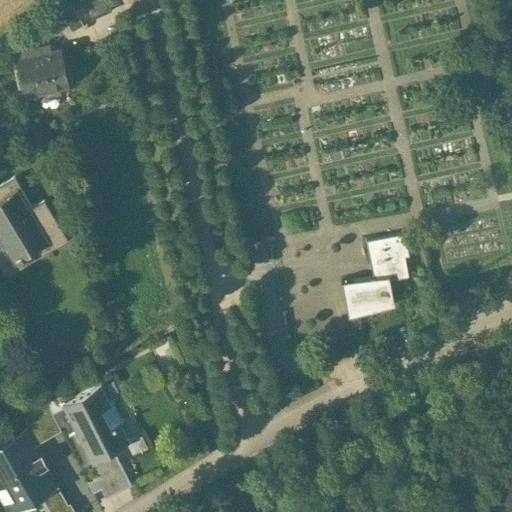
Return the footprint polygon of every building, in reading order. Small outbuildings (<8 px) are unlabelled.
[(106,0),(82,0),(90,18),(111,9),(106,0)] [(74,26),(85,21),(75,2),(65,8),(74,26)] [(43,44),(16,50),(25,95),(42,92),(41,87),(66,82),(59,47),(44,50),(43,44)] [(32,205),(13,175),(0,183),(0,264),(1,266),(16,257),(19,262),(48,244),(50,247),(67,237),(43,198),(32,205)] [(365,238),(373,275),(385,274),(382,258),(408,253),(404,231),(365,238)] [(373,275),(341,279),(347,313),(393,302),(388,273),(385,274),(373,275)] [(66,399),(60,402),(62,406),(75,430),(71,432),(76,442),(80,440),(90,459),(112,447),(124,441),(115,423),(123,419),(112,399),(109,401),(100,382),(66,399)] [(59,387),(44,396),(52,411),(62,406),(60,402),(66,399),(59,387)] [(44,396),(25,408),(25,424),(36,443),(60,428),(52,411),(44,396)] [(25,424),(0,438),(0,496),(8,510),(7,511),(8,511),(40,493),(57,484),(58,483),(57,482),(56,483),(45,464),(47,462),(46,461),(44,462),(39,454),(41,452),(40,451),(38,452),(34,444),(36,443),(25,424)] [(112,447),(90,459),(98,475),(105,472),(115,491),(130,483),(112,447)] [(105,472),(98,475),(87,480),(92,490),(100,486),(105,496),(115,491),(105,472)] [(67,502),(57,484),(40,493),(51,511),(50,511),(75,511),(69,500),(67,502)]
